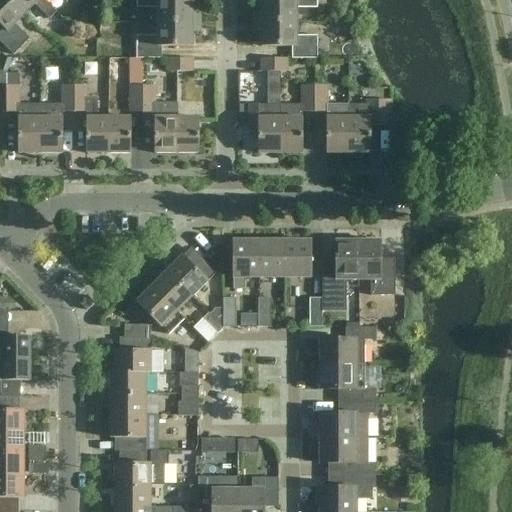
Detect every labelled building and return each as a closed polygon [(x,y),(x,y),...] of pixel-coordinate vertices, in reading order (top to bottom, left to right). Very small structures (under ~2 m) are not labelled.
[(15,25),(25,15),(9,0),(0,0),(0,25),(4,29),(0,33),(0,42),(13,56),(29,39),(15,25)] [(9,0),(25,15),(35,5),(49,20),(56,12),(43,0),(9,0)] [(157,8),(157,22),(200,22),(200,17),(198,17),(198,12),(193,12),(192,0),(136,0),(136,8),(157,8)] [(253,17),(253,23),(297,22),(297,9),(317,9),(317,0),(260,0),(261,12),(255,12),(255,17),(253,17)] [(200,22),(157,22),(157,36),(136,36),(136,59),(161,59),(161,47),(193,47),(193,33),(198,33),(198,27),(200,27),(200,22)] [(297,22),(253,23),(253,28),(255,28),(255,33),(261,33),(261,47),(292,47),(292,59),(317,59),(317,36),(297,36),(297,22)] [(166,72),(193,72),(193,59),(166,59),(166,72)] [(287,72),(287,59),(261,59),(261,72),(287,72)] [(18,154),(40,154),(40,103),(19,103),(19,74),(6,74),(6,86),(6,103),(6,113),(19,113),(19,118),(18,118),(18,154)] [(61,113),(74,113),(74,86),(61,86),(61,103),(40,103),(40,154),(63,154),(63,118),(61,118),(61,113)] [(86,154),(108,154),(108,118),(98,118),(98,97),(87,97),(87,86),(74,86),(74,113),(87,113),(87,118),(86,118),(86,154)] [(143,113),(142,86),(130,86),(130,113),(143,113)] [(142,86),(143,113),(143,121),(154,121),(154,154),(177,154),(177,118),(177,104),(155,104),(155,86),(142,86)] [(301,101),(280,101),(280,154),(302,154),(302,113),(314,113),(314,86),(301,86),(301,101)] [(327,86),(314,86),(314,113),(326,113),(326,154),(348,154),(348,105),(327,105),(327,86)] [(258,154),(280,154),(280,101),(249,101),(249,126),(258,126),(258,154)] [(371,154),(371,127),(391,127),(391,101),(366,101),(366,105),(348,105),(348,154),(371,154)] [(131,118),(108,118),(108,154),(131,154),(131,118)] [(199,118),(177,118),(177,154),(199,154),(199,118)] [(259,278),(259,243),(234,242),(233,290),(244,290),(244,278),(259,278)] [(358,280),(358,242),(335,242),(335,269),(322,269),(322,299),(309,299),(309,328),(322,328),(322,299),(346,299),(346,280),(358,280)] [(358,242),(358,280),(370,280),(370,296),(395,296),(395,269),(381,269),(381,242),(358,242)] [(285,243),(259,243),(259,278),(285,278),(285,243)] [(311,243),(285,243),(285,278),(311,278),(311,243)] [(167,272),(192,297),(217,273),(198,254),(189,262),(183,256),(167,272)] [(167,272),(152,287),(177,312),(192,297),(167,272)] [(177,313),(177,312),(152,287),(136,303),(161,328),(162,327),(169,334),(183,320),(177,313)] [(87,296),(79,304),(87,311),(94,304),(87,296)] [(223,299),(223,328),(236,328),(236,299),(223,299)] [(271,299),(258,299),(258,328),(271,328),(271,299)] [(208,342),(223,328),(208,313),(193,328),(208,342)] [(257,315),(240,315),(240,328),(257,328),(257,315)] [(0,359),(29,359),(29,337),(1,337),(1,325),(0,325),(0,359)] [(124,338),(151,339),(151,326),(124,326),(124,338)] [(320,340),(320,365),(364,365),(364,341),(376,341),(376,328),(346,328),(345,340),(320,340)] [(151,339),(124,338),(124,351),(115,351),(115,372),(115,373),(146,373),(146,374),(151,374),(151,373),(163,373),(163,352),(151,352),(151,339)] [(29,382),(29,359),(0,359),(0,394),(0,382),(29,382)] [(364,365),(320,365),(320,390),(346,390),(346,402),(376,402),(376,389),(364,389),(364,365)] [(110,372),(110,394),(146,395),(146,374),(146,373),(115,373),(115,372),(110,372)] [(181,403),(198,403),(198,387),(181,387),(181,402),(181,403)] [(146,395),(110,394),(110,416),(146,416),(146,395)] [(0,432),(24,433),(24,411),(14,411),(14,398),(0,398),(0,432)] [(178,417),(181,417),(198,417),(198,403),(181,403),(181,402),(178,402),(178,417)] [(376,402),(346,402),(345,414),(320,414),(320,439),(368,439),(368,415),(376,415),(376,402)] [(146,416),(110,416),(110,439),(119,439),(119,451),(124,451),(146,451),(146,416)] [(0,454),(24,455),(24,433),(0,432),(0,454)] [(368,439),(320,439),(320,464),(345,464),(345,476),(375,476),(375,463),(368,463),(368,439)] [(146,451),(124,451),(124,463),(115,463),(115,486),(151,486),(151,485),(164,485),(164,465),(168,465),(168,451),(146,451)] [(0,476),(24,476),(24,455),(0,454),(0,476)] [(0,511),(14,511),(14,499),(24,499),(24,476),(0,476),(0,511)] [(320,488),(319,511),(356,511),(356,499),(372,499),(372,489),(375,489),(375,476),(345,476),(345,488),(320,488)] [(224,478),(213,478),(198,478),(198,486),(198,503),(198,508),(212,508),(211,511),(238,511),(238,490),(224,490),(224,478)] [(252,478),(252,490),(238,490),(238,511),(264,511),(264,508),(278,508),(278,478),(252,478)] [(151,486),(115,486),(114,508),(151,508),(151,486)] [(198,503),(198,486),(190,486),(190,503),(198,503)]
